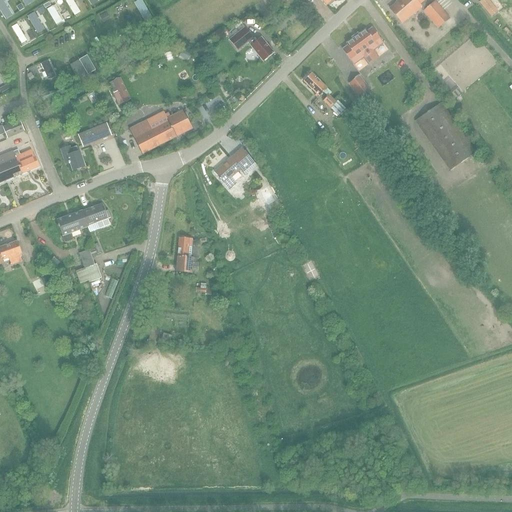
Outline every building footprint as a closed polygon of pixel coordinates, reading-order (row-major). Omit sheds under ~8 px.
[(2,0),(0,0),(0,9),(5,18),(11,15),(2,0)] [(73,0),(67,0),(66,1),(74,16),(80,12),(73,0)] [(152,18),(141,0),(138,0),(134,3),(145,22),(152,18)] [(424,11),(438,28),(449,18),(434,2),(432,3),(429,0),(398,0),(396,3),(390,9),(402,23),(413,12),(414,13),(421,7),(424,10),(424,11)] [(480,0),(479,1),(492,17),(496,13),(485,0),(480,0)] [(53,6),(47,9),(56,25),(62,21),(53,6)] [(32,11),(27,15),(38,33),(43,30),(32,11)] [(106,13),(99,16),(103,23),(109,20),(106,13)] [(17,24),(11,27),(21,44),(27,41),(17,24)] [(232,24),(226,29),(229,34),(235,29),(232,24)] [(228,40),(237,51),(248,42),(251,46),(263,61),(273,53),(261,37),(255,42),(244,28),(228,40)] [(374,51),(383,44),(372,28),(366,31),(365,29),(346,43),(347,45),(342,49),(354,65),(363,58),(368,65),(379,57),(374,51)] [(31,31),(26,34),(30,40),(35,37),(31,31)] [(183,50),(179,56),(187,60),(190,54),(183,50)] [(41,63),(48,80),(56,77),(48,60),(41,63)] [(85,74),(78,61),(71,65),(78,78),(85,74)] [(123,71),(126,77),(133,73),(130,68),(130,67),(123,71)] [(303,81),(319,97),(327,88),(322,84),(311,73),(303,81)] [(349,84),(358,96),(368,88),(359,76),(349,84)] [(130,99),(121,78),(109,83),(113,92),(113,93),(118,105),(124,103),(123,102),(130,99)] [(455,86),(448,92),(454,98),(461,92),(455,86)] [(329,95),(323,101),(330,108),(338,116),(345,108),(338,100),(336,102),(329,95)] [(415,121),(450,171),(476,152),(441,103),(415,121)] [(43,110),(46,116),(54,113),(51,106),(43,110)] [(40,107),(35,109),(38,116),(43,114),(40,107)] [(175,137),(193,128),(183,111),(167,119),(164,112),(129,129),(142,154),(166,142),(175,137)] [(354,116),(345,122),(350,130),(360,124),(354,116)] [(0,134),(5,133),(7,139),(24,131),(19,119),(2,127),(2,125),(0,125),(0,134)] [(84,133),(77,135),(82,147),(88,144),(111,135),(106,124),(84,133)] [(72,170),(72,171),(85,167),(85,166),(80,152),(80,151),(78,152),(76,146),(70,148),(69,147),(60,150),(65,163),(68,162),(69,164),(70,163),(72,170)] [(373,147),(368,150),(371,154),(370,155),(374,162),(380,158),(373,147)] [(241,148),(214,172),(219,178),(219,179),(229,190),(236,183),(233,179),(231,178),(241,169),(246,175),(256,165),(241,148)] [(19,149),(14,151),(22,174),(40,167),(36,156),(35,157),(32,149),(21,154),(19,149)] [(22,174),(14,151),(0,156),(0,182),(22,174)] [(385,164),(379,168),(381,171),(385,177),(387,176),(391,173),(385,164)] [(102,204),(84,210),(90,225),(98,222),(100,228),(110,225),(108,219),(110,218),(108,210),(105,211),(102,204)] [(90,225),(84,210),(57,220),(62,236),(63,236),(70,233),(88,227),(87,226),(90,225)] [(198,247),(197,247),(197,241),(192,240),(192,239),(178,237),(176,265),(176,272),(175,273),(192,274),(193,258),(198,258),(198,247)] [(19,254),(21,253),(17,241),(0,247),(0,264),(3,263),(2,260),(8,258),(11,265),(22,261),(19,254)] [(85,269),(76,272),(80,284),(88,282),(89,284),(101,279),(96,265),(94,266),(94,265),(92,258),(89,251),(79,255),(85,269)] [(112,279),(105,296),(110,299),(118,283),(112,279)] [(163,334),(161,343),(169,345),(171,336),(163,334)]
